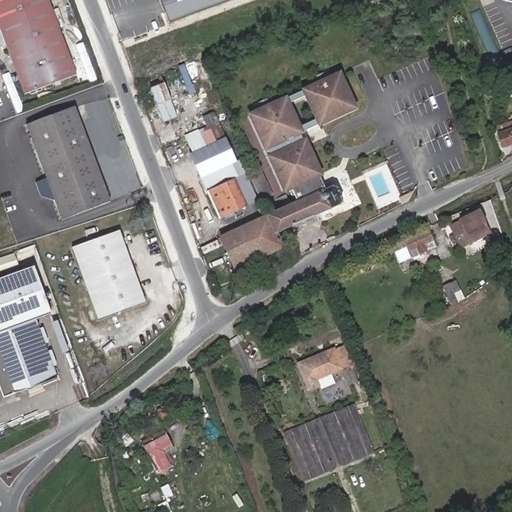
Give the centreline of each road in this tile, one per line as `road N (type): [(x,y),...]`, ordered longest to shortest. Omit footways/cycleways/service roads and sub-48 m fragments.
road 1 (unclassified): [(56,442),(302,272),(511,165)]
road 2 (track): [(436,0),(511,223)]
road 3 (unknown): [(380,104),(346,124),(338,147),(360,154),(397,135)]
